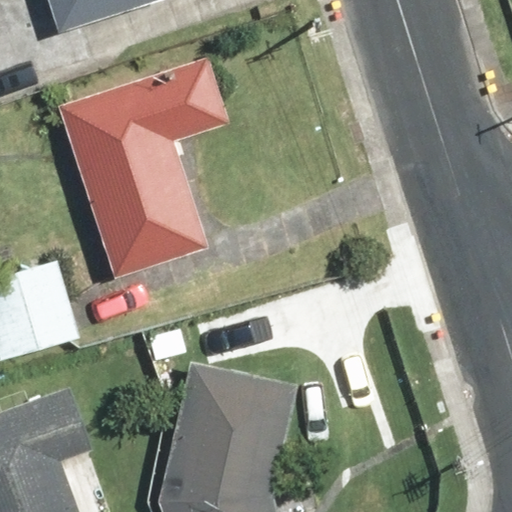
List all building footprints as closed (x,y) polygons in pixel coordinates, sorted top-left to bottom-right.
[(60,0),(71,33),(174,0),(60,0)] [(222,55),(69,105),(125,274),(222,242),(188,140),(244,122),(222,55)] [(0,357),(8,355),(10,363),(93,341),(69,252),(0,270),(0,357)] [(292,511),(288,498),(313,384),(200,360),(171,500),(174,511),(292,511)] [(0,399),(0,511),(84,511),(63,444),(90,435),(72,377),(0,399)]
